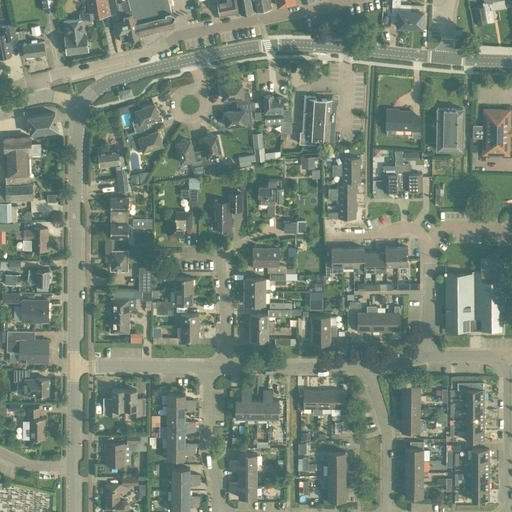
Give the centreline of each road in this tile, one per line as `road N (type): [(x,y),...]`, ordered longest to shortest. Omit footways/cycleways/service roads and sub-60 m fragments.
road 1 (tertiary): [(73,367),(80,106)]
road 2 (tertiary): [(445,58),(307,45),(192,58)]
road 3 (residential): [(426,355),(428,248),(442,231),(499,229)]
road 4 (residential): [(346,0),(185,34)]
road 5 (residential): [(504,356),(505,511)]
road 6 (residential): [(225,367),(221,252),(183,252)]
road 7 (unclassified): [(185,34),(149,53),(40,78)]
road 8 (residential): [(385,511),(386,436),(365,367)]
road 9 (residential): [(216,511),(206,367)]
road 10 (residential): [(225,367),(365,367)]
road 11 (residential): [(73,367),(206,367)]
road 12 (tertiary): [(192,58),(99,84),(80,106)]
